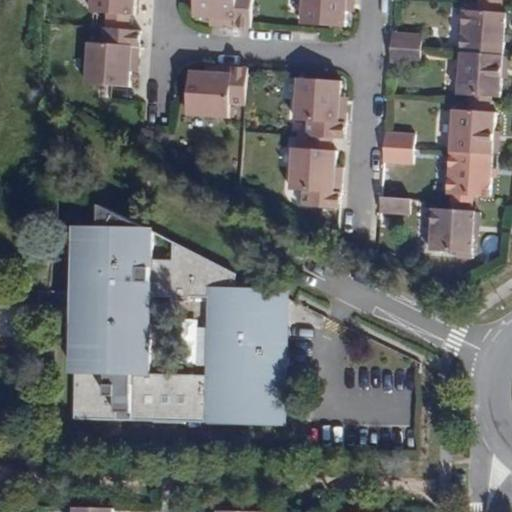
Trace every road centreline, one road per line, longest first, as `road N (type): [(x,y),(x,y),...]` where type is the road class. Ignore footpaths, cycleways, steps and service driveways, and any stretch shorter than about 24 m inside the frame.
road 1 (residential): [(162,38),(366,53)]
road 2 (residential): [(355,245),(366,53)]
